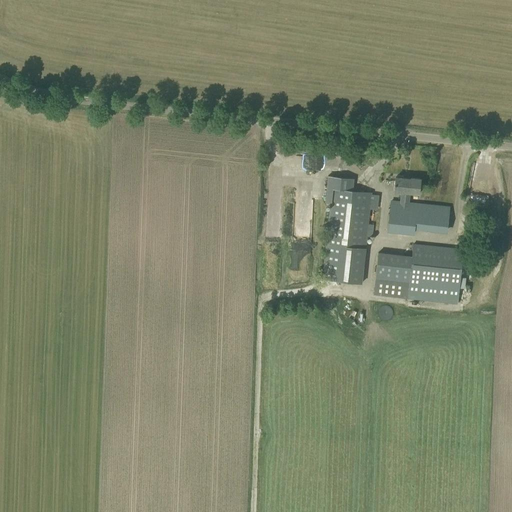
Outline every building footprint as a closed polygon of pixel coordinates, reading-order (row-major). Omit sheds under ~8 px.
[(287,155),(287,170),(316,170),(316,154),(287,155)] [(330,204),(326,244),(353,246),(365,247),(366,236),(372,237),(373,224),(368,224),(370,209),(377,210),(379,195),(371,194),(371,192),(351,190),(352,178),(328,175),(325,204),(330,204)] [(394,191),(402,191),(401,201),(392,201),(389,232),(414,234),(415,229),(438,232),(439,226),(446,227),(449,207),(409,202),(410,192),(419,193),(420,178),(411,177),(411,178),(395,177),(394,191)] [(326,244),(323,279),(350,282),(353,246),(326,244)] [(411,267),(408,295),(458,301),(459,288),(460,277),(463,249),(413,244),(412,256),(411,267)] [(378,252),(373,295),(408,298),(408,295),(411,267),(412,256),(378,252)]
